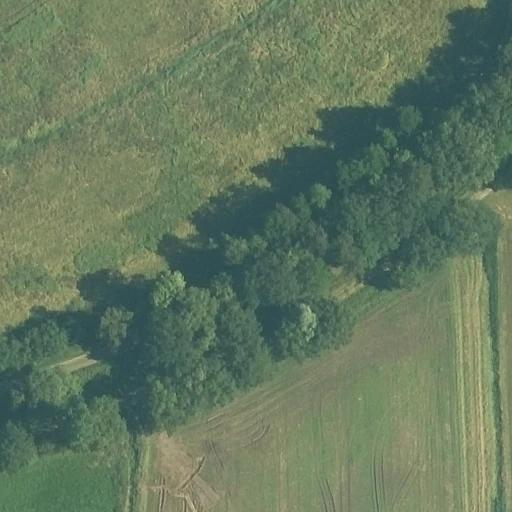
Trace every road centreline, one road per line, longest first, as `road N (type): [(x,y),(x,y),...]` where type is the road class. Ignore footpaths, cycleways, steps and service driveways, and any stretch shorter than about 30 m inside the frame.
road 1 (unclassified): [(501,0),(494,71),(341,217),(151,334),(0,383)]
road 2 (track): [(0,450),(211,380),(431,244),(511,164)]
